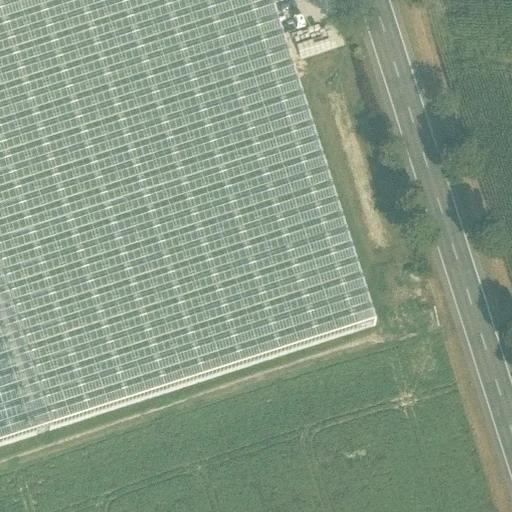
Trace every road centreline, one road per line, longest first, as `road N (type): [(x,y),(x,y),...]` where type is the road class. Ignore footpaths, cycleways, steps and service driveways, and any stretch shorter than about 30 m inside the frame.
road 1 (secondary): [(371,0),(511,439)]
road 2 (track): [(402,329),(0,465)]
